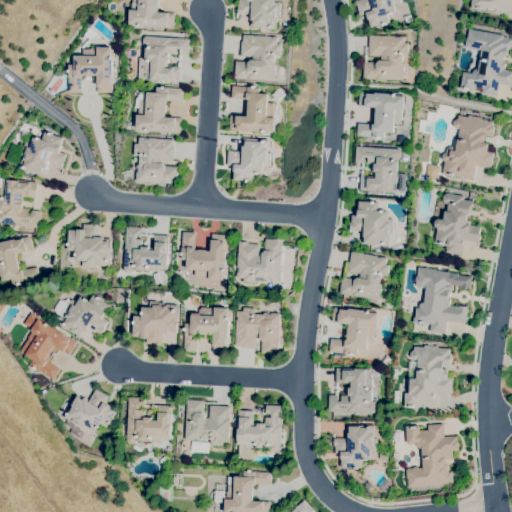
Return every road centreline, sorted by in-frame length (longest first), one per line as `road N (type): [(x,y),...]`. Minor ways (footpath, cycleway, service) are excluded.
road 1 (residential): [(496,507),(349,508),(323,489),(310,466),(304,379),(332,156),(338,61),(331,0)]
road 2 (residential): [(511,238),(489,364),(497,511)]
road 3 (residential): [(326,217),(112,200),(93,191)]
road 4 (residential): [(204,206),(214,24),(206,8)]
road 5 (residential): [(304,379),(119,364)]
